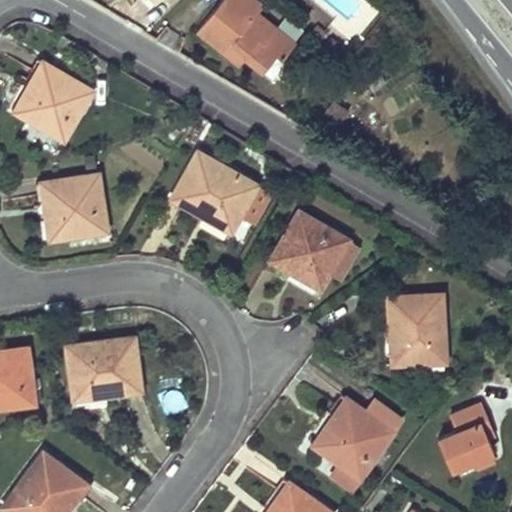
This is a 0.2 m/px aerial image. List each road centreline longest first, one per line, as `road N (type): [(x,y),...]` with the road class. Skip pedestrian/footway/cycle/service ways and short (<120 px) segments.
road 1 (residential): [(62,0),(511,264)]
road 2 (residential): [(160,511),(220,429),(232,386),(229,339),(188,296),(157,285),(0,286)]
